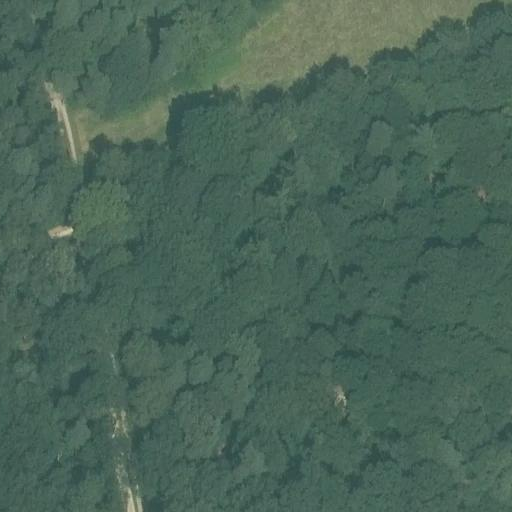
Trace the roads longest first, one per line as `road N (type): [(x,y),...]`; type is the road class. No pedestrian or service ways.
road 1 (track): [(83,219),(330,141),(511,69)]
road 2 (track): [(71,222),(127,503)]
road 3 (track): [(36,0),(71,222)]
